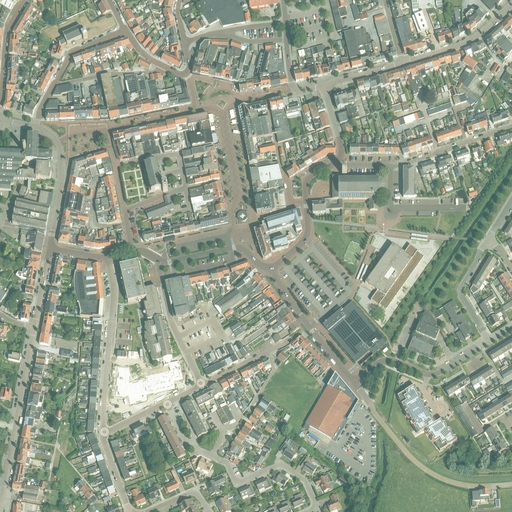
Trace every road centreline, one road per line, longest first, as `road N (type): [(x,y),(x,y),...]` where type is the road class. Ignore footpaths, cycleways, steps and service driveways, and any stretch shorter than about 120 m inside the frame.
road 1 (residential): [(104,432),(114,287),(107,257)]
road 2 (tertiary): [(1,500),(34,327)]
road 3 (residential): [(352,382),(386,359),(434,374),(488,341)]
road 4 (residential): [(307,511),(315,503),(305,481),(284,466),(238,482),(212,455)]
road 5 (residential): [(222,110),(238,195),(230,206),(229,249)]
road 6 (residential): [(57,143),(195,110)]
road 7 (residential): [(352,382),(271,267)]
road 8 (residential): [(447,480),(406,453),(352,382)]
road 9 (residential): [(200,383),(171,322),(157,259)]
road 10 (residential): [(389,164),(511,126)]
road 11 (residential): [(401,62),(471,40),(511,4)]
road 12 (residential): [(306,201),(290,202),(265,95)]
road 13 (residential): [(266,352),(272,370),(239,420),(223,429),(212,455)]
road 14 (residential): [(488,341),(459,287),(490,236)]
